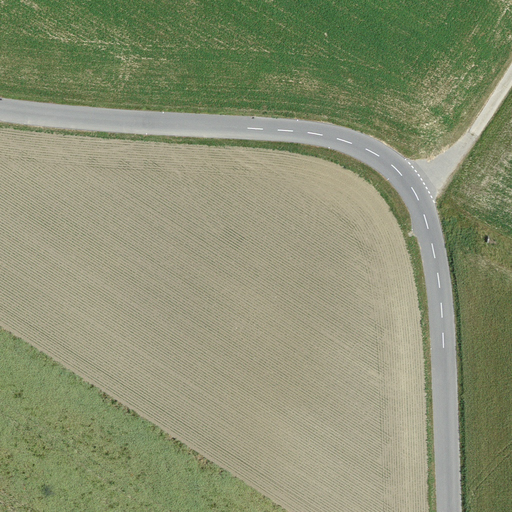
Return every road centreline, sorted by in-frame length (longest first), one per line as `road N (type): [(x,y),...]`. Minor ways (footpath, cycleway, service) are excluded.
road 1 (unclassified): [(444,511),(436,259),(425,198),(384,164),(313,138),(79,129),(0,113)]
road 2 (track): [(511,96),(481,146),(425,198)]
